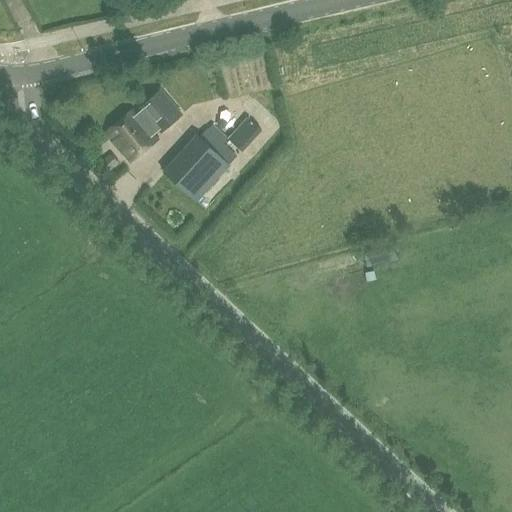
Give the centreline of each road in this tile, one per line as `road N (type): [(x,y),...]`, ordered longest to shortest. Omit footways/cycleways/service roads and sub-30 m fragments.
road 1 (tertiary): [(441,511),(41,140),(21,111),(13,75)]
road 2 (secondary): [(13,75),(361,0)]
